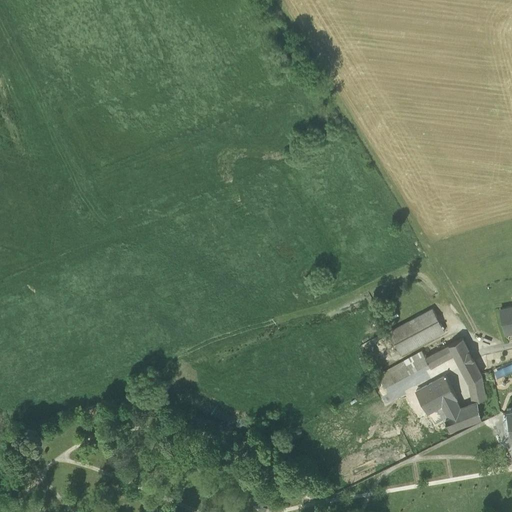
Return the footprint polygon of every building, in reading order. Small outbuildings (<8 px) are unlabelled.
[(511,305),(500,308),(505,333),(511,331),(511,305)] [(388,331),(401,354),(445,331),(433,308),(388,331)] [(462,337),(449,344),(452,351),(454,355),(456,358),(470,351),(462,337)] [(447,356),(452,351),(449,344),(425,357),(430,365),(447,356)] [(431,368),(430,365),(425,357),(422,350),(378,374),(384,387),(422,366),(424,371),(431,368)] [(431,368),(454,355),(452,351),(447,356),(430,365),(431,368)] [(473,357),(470,351),(456,358),(459,364),(473,357)] [(459,364),(461,368),(475,361),(473,357),(459,364)] [(461,368),(468,381),(481,374),(475,361),(461,368)] [(498,376),(511,369),(511,362),(495,369),(498,376)] [(484,389),(481,374),(468,381),(472,403),(477,401),(477,402),(487,398),(484,389)] [(427,414),(438,408),(456,399),(457,398),(445,375),(415,391),(427,414)] [(360,393),(364,401),(377,393),(373,386),(360,393)] [(460,407),(456,399),(438,408),(444,420),(445,419),(460,407)] [(445,419),(449,430),(481,419),(477,402),(477,401),(472,403),(460,407),(445,419)] [(261,511),(265,511),(266,504),(255,502),(254,511),(261,511)]
